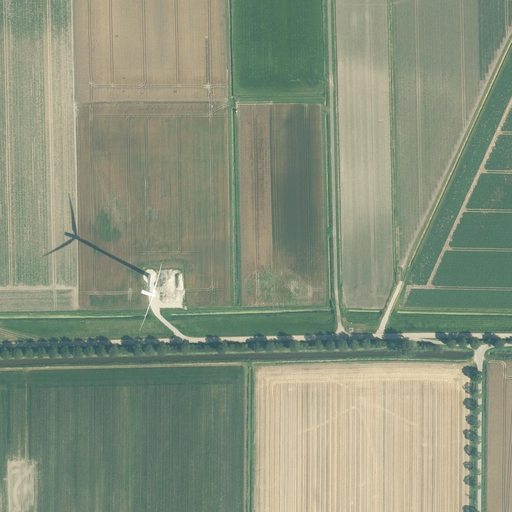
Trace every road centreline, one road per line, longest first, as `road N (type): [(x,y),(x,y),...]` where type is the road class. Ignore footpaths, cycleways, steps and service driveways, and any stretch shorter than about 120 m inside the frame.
road 1 (tertiary): [(0,345),(340,336)]
road 2 (unclassified): [(340,336),(329,0)]
road 3 (tertiary): [(479,511),(480,346)]
road 4 (tertiary): [(384,335),(511,335)]
